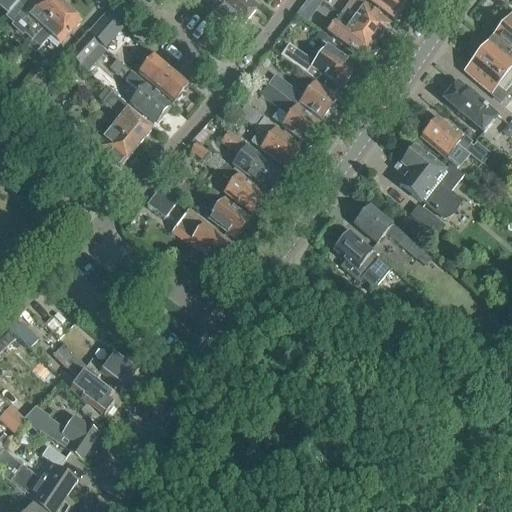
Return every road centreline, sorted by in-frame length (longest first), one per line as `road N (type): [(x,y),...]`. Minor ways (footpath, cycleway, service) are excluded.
road 1 (residential): [(227,318),(461,0)]
road 2 (residential): [(101,511),(227,318)]
road 3 (residential): [(97,231),(225,84)]
road 4 (residential): [(227,318),(196,305),(97,231)]
road 5 (residential): [(0,329),(97,231)]
road 6 (residential): [(225,84),(128,0)]
road 7 (residential): [(97,231),(0,149)]
